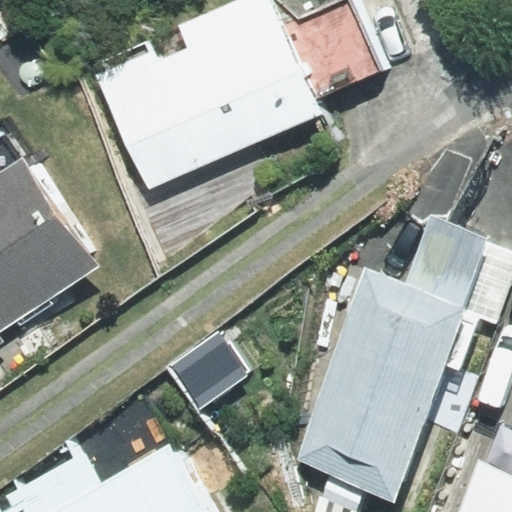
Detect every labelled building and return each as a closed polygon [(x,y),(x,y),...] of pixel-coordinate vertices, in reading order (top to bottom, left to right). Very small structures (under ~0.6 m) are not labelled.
[(243,0),(224,0),(63,55),(112,177),(290,104),(243,0)] [(0,298),(60,251),(0,159),(0,298)] [(484,222),(402,198),(375,259),(331,246),(260,426),(386,475),(484,222)] [(511,511),(511,442),(451,421),(418,511),(511,511)] [(47,426),(0,460),(0,505),(3,511),(191,511),(147,429),(77,466),(47,426)]
